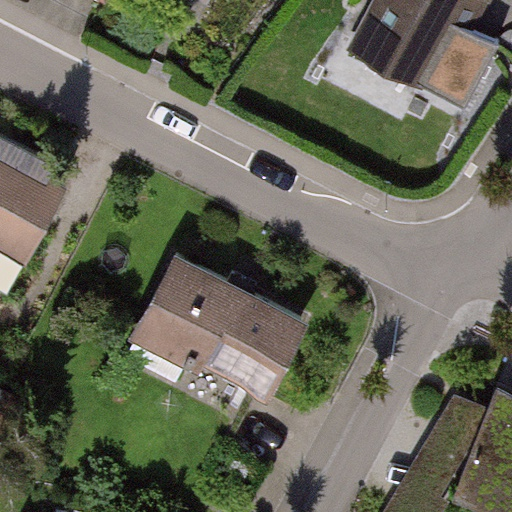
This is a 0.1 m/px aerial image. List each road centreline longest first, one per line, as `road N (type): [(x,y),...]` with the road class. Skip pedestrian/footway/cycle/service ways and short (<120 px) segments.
road 1 (residential): [(462,275),(340,235),(0,53)]
road 2 (residential): [(326,511),(462,275)]
